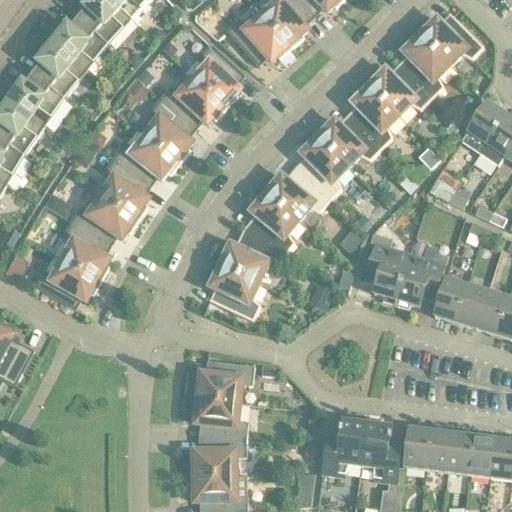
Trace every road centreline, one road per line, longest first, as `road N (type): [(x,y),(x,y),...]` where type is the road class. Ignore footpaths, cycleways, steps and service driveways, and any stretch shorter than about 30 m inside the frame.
road 1 (residential): [(417,0),(250,168),(205,229),(153,335)]
road 2 (residential): [(286,358),(334,404),(511,426)]
road 3 (residential): [(286,358),(351,316),(511,362)]
road 4 (residential): [(149,353),(75,332),(0,290)]
road 5 (residential): [(149,353),(137,458),(140,511)]
road 6 (residential): [(153,335),(286,358)]
